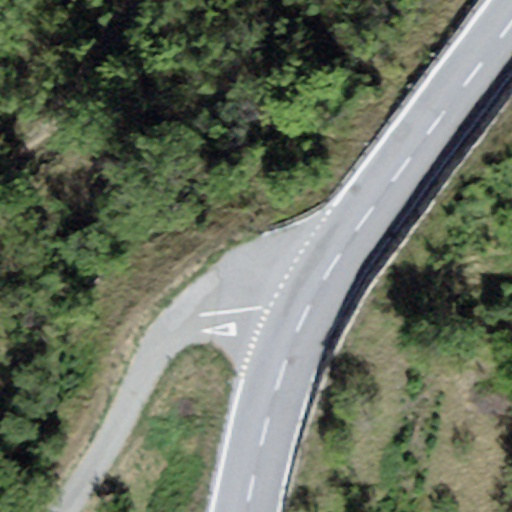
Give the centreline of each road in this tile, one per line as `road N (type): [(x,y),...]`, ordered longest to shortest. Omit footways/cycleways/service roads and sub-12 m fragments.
road 1 (unclassified): [(318,314),(225,310),(138,403),(82,511)]
road 2 (tertiary): [(511,42),(330,283),(318,314)]
road 3 (tertiary): [(318,314),(261,473),(256,511)]
